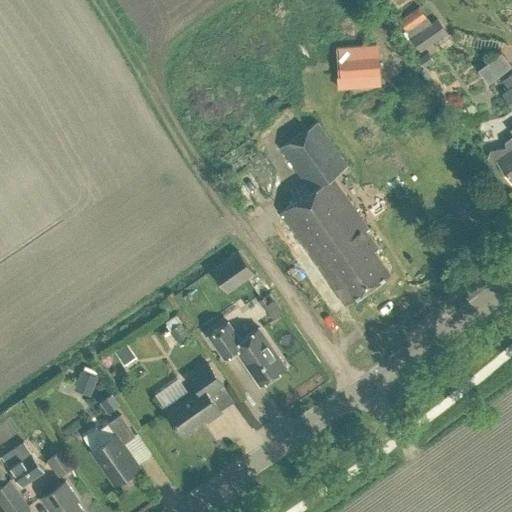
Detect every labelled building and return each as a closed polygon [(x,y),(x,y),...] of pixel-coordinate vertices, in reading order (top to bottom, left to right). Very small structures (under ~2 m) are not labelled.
[(400,18),(422,49),(450,30),(440,16),(433,21),(421,4),(400,18)] [(377,43),(335,46),(338,88),(380,85),(377,43)] [(511,56),(507,51),(487,69),(495,78),(511,63),(511,56)] [(511,71),(504,78),(510,86),(503,92),(511,103),(511,71)] [(281,210),(345,303),(390,271),(374,249),(378,246),(367,229),(368,228),(332,175),(347,165),(317,121),(281,146),(311,189),(281,210)] [(511,127),(510,128),(511,130),(511,148),(510,150),(507,146),(490,149),(488,157),(500,174),(504,170),(511,180),(511,127)] [(213,268),(228,290),(255,271),(240,249),(213,268)] [(170,327),(181,343),(192,336),(181,320),(170,327)] [(236,349),(260,384),(286,365),(259,326),(241,338),(228,320),(208,334),(224,357),(236,349)] [(115,348),(124,362),(136,354),(127,340),(115,348)] [(221,410),(209,393),(223,383),(208,362),(189,376),(196,386),(164,407),(183,434),(207,418),(208,420),(221,410)] [(135,434),(121,413),(108,422),(116,432),(92,449),(115,482),(121,478),(125,480),(134,474),(133,469),(139,465),(123,442),(135,434)] [(1,454),(22,485),(44,470),(24,439),(1,454)] [(11,477),(0,484),(0,498),(9,511),(27,511),(33,508),(11,477)] [(85,511),(77,500),(79,498),(66,479),(41,495),(52,511),(85,511)]
